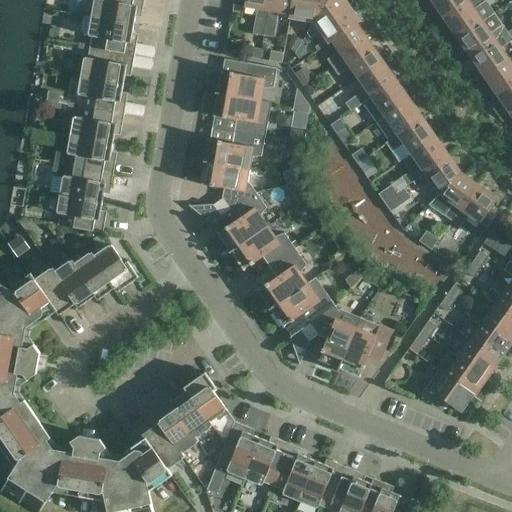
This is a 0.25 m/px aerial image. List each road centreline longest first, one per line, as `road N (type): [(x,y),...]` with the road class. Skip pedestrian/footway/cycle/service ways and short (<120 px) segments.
road 1 (residential): [(189,272),(86,348),(80,361),(91,401),(113,415),(228,330)]
road 2 (residential): [(511,482),(296,401),(228,330)]
road 3 (residential): [(189,272),(156,223),(154,187),(190,0)]
